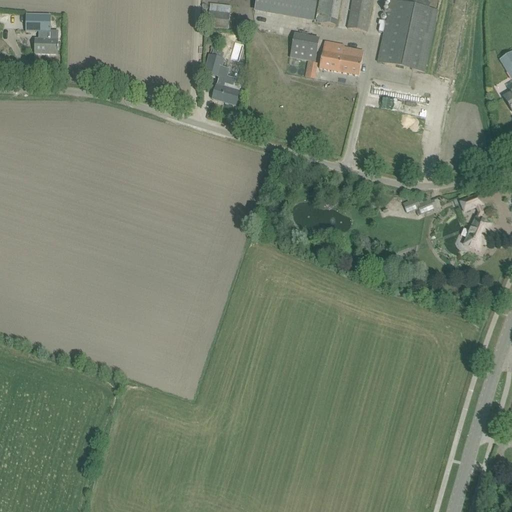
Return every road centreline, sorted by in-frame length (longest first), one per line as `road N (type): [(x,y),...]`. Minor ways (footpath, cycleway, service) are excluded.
road 1 (unclassified): [(511,165),(459,184),(398,182),(191,121)]
road 2 (secondary): [(453,511),(511,321)]
road 3 (unclassified): [(191,121),(78,91),(0,89)]
road 4 (unclassified): [(191,121),(197,0)]
